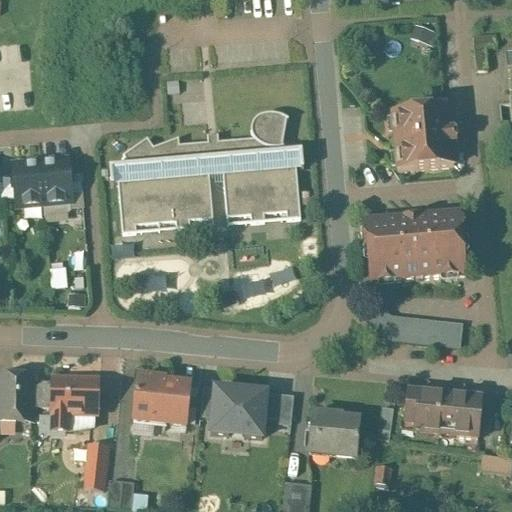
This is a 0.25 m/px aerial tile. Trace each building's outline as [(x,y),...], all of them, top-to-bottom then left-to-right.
[(418,25),(413,39),(436,47),(441,33),(418,25)] [(495,37),(472,39),(473,51),(485,50),(496,49),(495,37)] [(485,50),(473,51),(475,74),(487,72),(485,50)] [(448,111),(392,116),(397,172),(453,167),(451,145),(454,145),(453,133),(450,133),(448,111)] [(257,120),(255,121),(254,123),(252,125),(251,128),(251,130),(250,133),(251,136),(251,138),(252,140),(253,142),(218,145),(217,138),(206,139),(207,146),(178,148),(178,141),(153,150),(146,142),(122,158),(129,168),(109,170),(110,189),(113,188),(113,187),(117,187),(122,237),(136,236),(135,229),(175,225),(176,232),(189,231),(189,224),(212,222),(208,178),(222,177),(226,221),(250,219),(250,226),(264,224),(263,217),(286,215),(286,222),(300,221),(295,171),(300,170),(300,172),(303,172),(301,153),(276,155),(276,151),(283,150),(288,122),(282,119),(277,117),(270,116),(263,117),(259,119),(257,120)] [(42,206),(39,160),(29,161),(29,164),(12,165),(14,189),(14,200),(15,208),(42,206)] [(48,160),(39,160),(42,206),(70,204),(70,195),(69,183),(68,161),(48,163),(48,160)] [(81,183),(69,183),(70,195),(81,194),(81,183)] [(3,200),(14,200),(14,189),(2,190),(3,200)] [(419,220),(403,221),(403,222),(389,223),(389,222),(387,223),(387,224),(373,225),(373,224),(371,224),(371,225),(367,225),(367,224),(364,225),(365,227),(366,227),(366,232),(362,233),(362,235),(366,234),(368,250),(364,250),(364,252),(368,252),(371,282),(370,282),(370,284),(372,284),(372,283),(376,283),(376,284),(378,284),(378,283),(392,281),(392,282),(394,282),(394,281),(411,280),(411,281),(413,280),(420,279),(420,280),(422,280),(422,279),(439,277),(439,278),(441,278),(441,277),(455,276),(455,277),(457,277),(457,276),(461,275),(461,276),(463,276),(463,274),(462,274),(459,244),(463,243),(463,241),(459,242),(458,226),(462,226),(461,224),(458,224),(457,219),(458,219),(458,216),(455,217),(456,218),(452,218),(452,217),(450,217),(450,218),(435,219),(435,218),(433,219),(419,221),(419,220)] [(371,339),(463,348),(465,323),(374,314),(371,339)] [(32,380),(0,378),(0,422),(31,423),(31,409),(51,409),(51,385),(32,385),(32,380)] [(164,381),(136,378),(131,421),(184,427),(189,387),(164,386),(164,381)] [(51,380),(51,385),(51,409),(51,433),(68,433),(68,418),(97,417),(97,381),(51,380)] [(267,394),(212,391),(210,441),(265,444),(267,394)] [(439,399),(406,396),(404,424),(413,424),(413,434),(437,436),(438,431),(447,432),(451,439),(476,441),(479,403),(464,402),(465,397),(439,395),(439,399)] [(392,411),(379,410),(376,442),(388,444),(392,411)] [(341,417),(311,415),(308,452),(331,454),(330,458),(356,459),(359,422),(341,421),(341,417)] [(106,448),(87,446),(81,501),(89,501),(90,491),(103,492),(106,448)] [(511,464),(493,462),(493,473),(511,474),(511,464)] [(390,469),(374,468),(373,485),(388,486),(390,469)] [(131,511),(133,484),(109,482),(107,511),(131,511)] [(307,511),(311,487),(283,484),(280,511),(307,511)]
